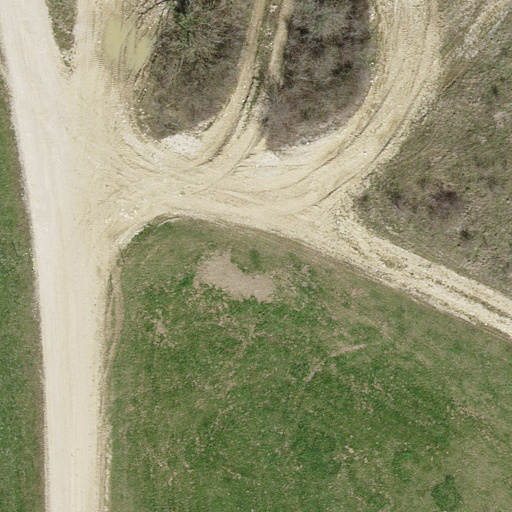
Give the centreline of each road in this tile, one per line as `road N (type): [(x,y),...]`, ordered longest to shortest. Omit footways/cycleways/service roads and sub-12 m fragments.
road 1 (track): [(22,0),(59,188),(70,511)]
road 2 (track): [(59,188),(151,184),(291,199),(511,315)]
road 3 (track): [(472,0),(433,56),(291,199)]
